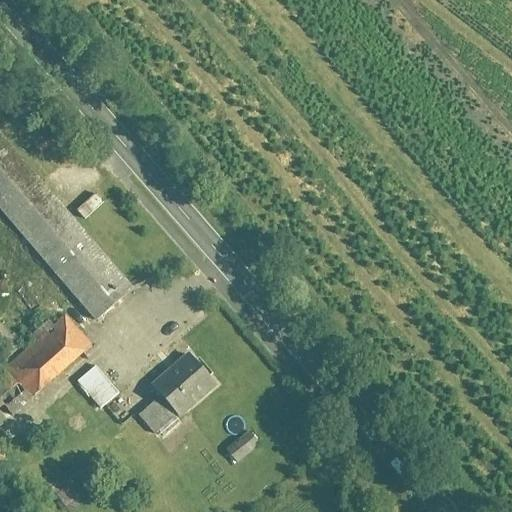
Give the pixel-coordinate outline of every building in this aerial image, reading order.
[(123,291),(0,145),(0,218),(87,321),(123,291)] [(1,308),(0,308),(0,357),(22,344),(1,308)] [(0,381),(0,433),(93,352),(66,321),(52,334),(47,328),(30,343),(36,349),(0,381)] [(135,423),(150,441),(213,388),(190,360),(152,392),(161,402),(137,422),(135,423)] [(116,398),(97,373),(78,388),(98,413),(116,398)] [(249,439),(228,456),(239,469),(260,452),(249,439)]
